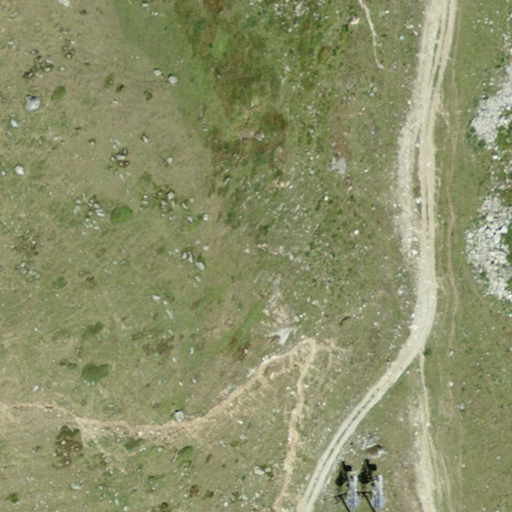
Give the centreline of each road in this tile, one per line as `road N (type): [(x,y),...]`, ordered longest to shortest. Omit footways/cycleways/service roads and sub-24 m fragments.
road 1 (track): [(441,0),(424,148),(422,322)]
road 2 (track): [(422,322),(401,365),(334,447),(304,511)]
road 3 (track): [(422,322),(427,511)]
